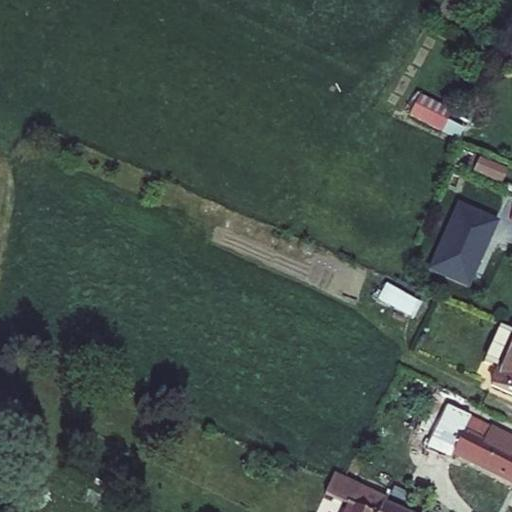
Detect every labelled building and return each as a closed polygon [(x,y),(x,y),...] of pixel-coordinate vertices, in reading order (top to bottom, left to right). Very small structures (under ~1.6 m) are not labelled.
[(440,130),(448,107),(415,96),(407,119),(440,130)] [(501,183),(506,168),(477,158),(472,174),(501,183)] [(497,227),(453,207),(423,271),(468,292),(497,227)] [(511,356),(499,389),(511,394),(511,356)] [(445,419),(485,440),(492,426),(451,407),(445,419)] [(438,415),(424,440),(455,456),(457,451),(511,480),(511,436),(492,426),(485,440),(445,419),(438,415)] [(351,511),(385,511),(384,511),(387,503),(333,480),(325,499),(351,511)]
